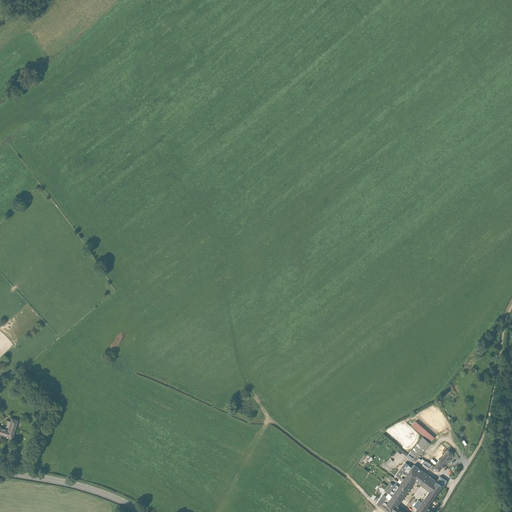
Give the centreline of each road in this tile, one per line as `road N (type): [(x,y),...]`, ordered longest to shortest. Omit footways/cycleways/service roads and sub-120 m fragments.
road 1 (track): [(345,475),(275,423),(249,421),(137,371)]
road 2 (track): [(511,304),(481,440),(467,461)]
road 3 (tertiary): [(144,511),(102,492),(0,469)]
